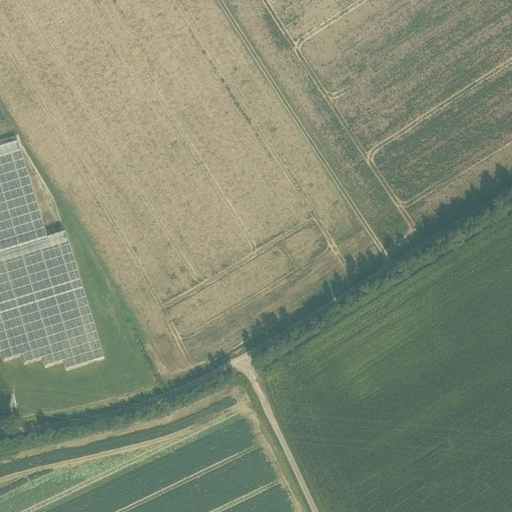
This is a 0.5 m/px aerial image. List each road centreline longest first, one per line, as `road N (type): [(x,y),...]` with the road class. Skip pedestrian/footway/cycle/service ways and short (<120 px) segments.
road 1 (unclassified): [(511,189),(243,358)]
road 2 (track): [(391,265),(220,0)]
road 3 (unclassified): [(243,358),(105,416),(0,435)]
road 4 (unclassified): [(243,358),(314,511)]
